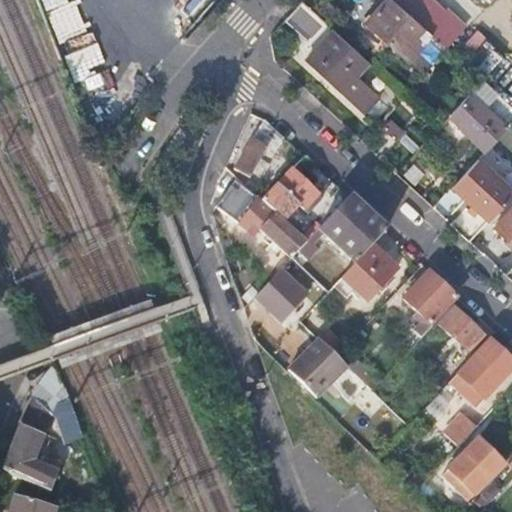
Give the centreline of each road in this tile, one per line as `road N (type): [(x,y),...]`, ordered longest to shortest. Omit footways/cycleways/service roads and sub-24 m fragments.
road 1 (residential): [(295,511),(192,217),(202,154),(236,75)]
road 2 (residential): [(511,322),(236,75)]
road 3 (residential): [(125,174),(217,50)]
